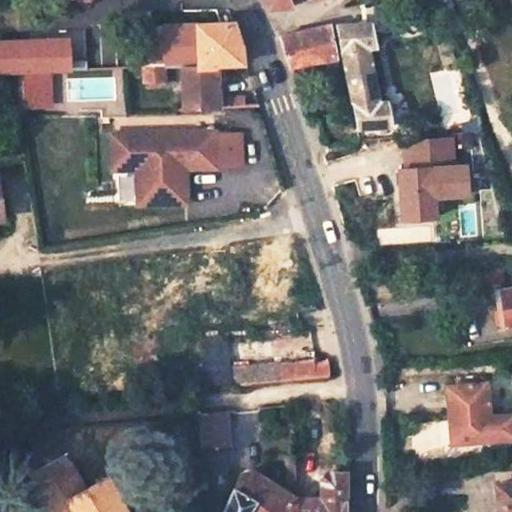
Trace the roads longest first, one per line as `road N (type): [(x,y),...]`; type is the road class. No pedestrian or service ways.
road 1 (secondary): [(244,0),(352,338),(365,419),(361,511)]
road 2 (unknown): [(58,262),(293,228),(325,242)]
